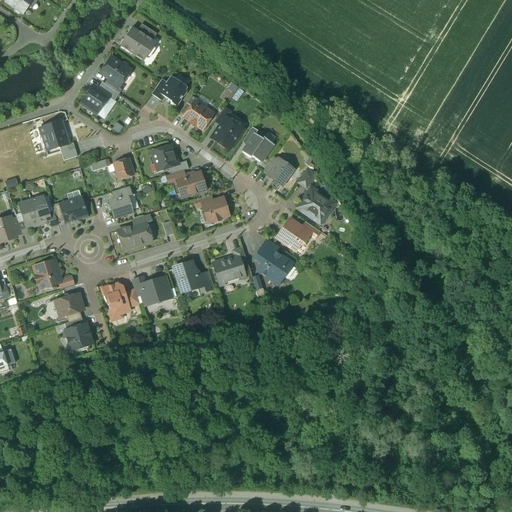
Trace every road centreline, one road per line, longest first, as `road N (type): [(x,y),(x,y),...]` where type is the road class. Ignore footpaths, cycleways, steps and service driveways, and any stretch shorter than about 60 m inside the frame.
road 1 (residential): [(94,261),(104,272),(257,226),(264,212),(258,193),(174,133),(115,142),(70,110),(73,93),(126,17)]
road 2 (secondary): [(85,511),(214,503),(358,511)]
road 3 (track): [(511,440),(371,460),(337,483),(332,508)]
